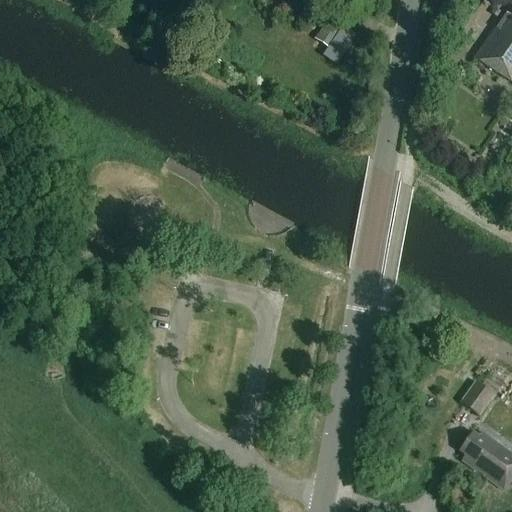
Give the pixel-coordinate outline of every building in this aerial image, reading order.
[(511,13),(510,17),(506,15),(495,31),(493,30),(474,57),(511,83),(511,13)] [(173,29),(171,32),(181,40),(184,36),(190,28),(193,23),(183,16),(173,29)] [(332,49),(344,29),(345,28),(330,18),(316,39),(332,49)] [(479,418),(493,397),(480,388),(473,383),(459,404),(479,418)] [(511,480),(511,457),(495,445),(481,435),(478,440),(472,436),(459,454),(465,458),(461,464),(503,494),(511,480)]
